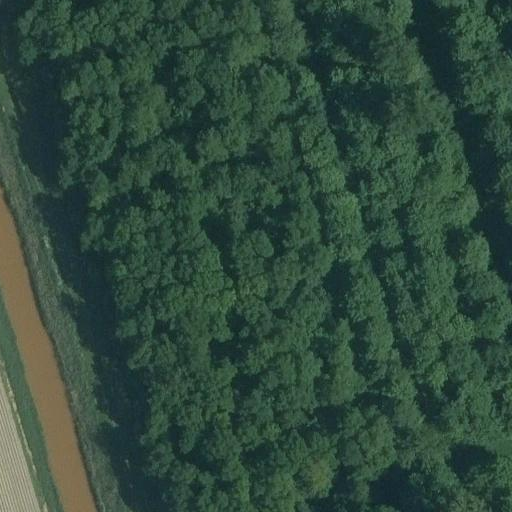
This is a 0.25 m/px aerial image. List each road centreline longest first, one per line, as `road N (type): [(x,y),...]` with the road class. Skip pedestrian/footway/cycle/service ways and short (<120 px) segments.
road 1 (track): [(137,511),(0,66)]
road 2 (track): [(511,449),(307,511)]
